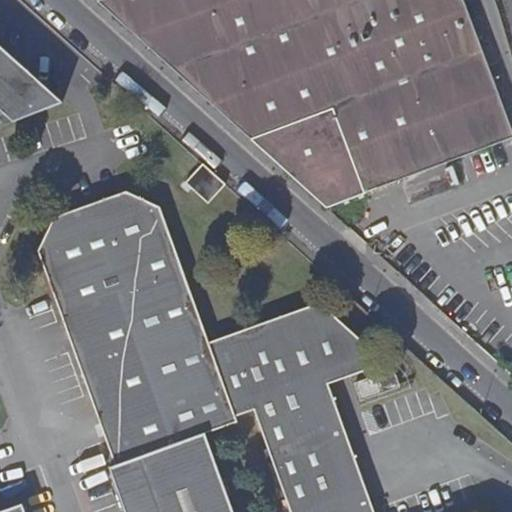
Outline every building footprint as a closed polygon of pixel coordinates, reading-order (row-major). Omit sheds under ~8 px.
[(511,131),(462,0),(98,0),(96,1),(328,209),(511,134),(511,131)] [(115,83),(99,69),(49,89),(0,46),(0,110),(12,122),(115,83)] [(226,184),(202,163),(185,183),(208,203),(226,184)] [(212,344),(161,207),(128,191),(57,219),(41,252),(121,466),(208,434),(241,422),(239,416),(212,344)] [(322,302),(212,344),(239,416),(258,408),(293,511),(376,511),(333,386),(374,370),(367,343),(322,302)] [(397,372),(359,385),(363,400),(401,386),(397,372)] [(237,511),(208,434),(121,466),(114,468),(129,511),(237,511)]
